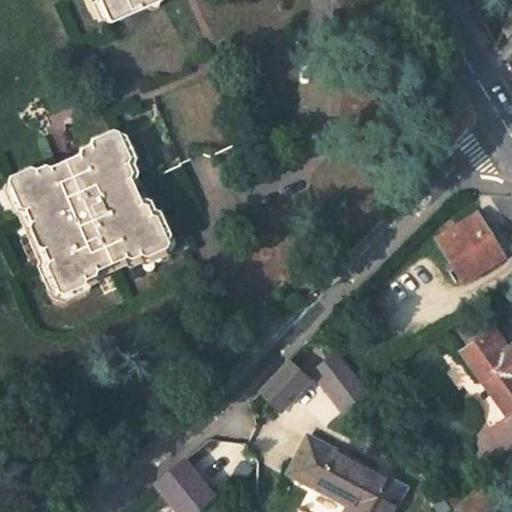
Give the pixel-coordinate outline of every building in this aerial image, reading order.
[(99,0),(110,22),(158,0),(99,0)] [(510,39),(511,36),(511,4),(509,8),(500,32),(510,39)] [(141,202),(130,177),(132,173),(127,162),(130,158),(119,132),(112,129),(93,138),(91,144),(81,148),(79,153),(51,167),(45,165),(36,169),(29,167),(10,175),(7,182),(19,207),(24,209),(29,219),(34,221),(45,246),(43,251),(48,261),(46,266),(58,291),(63,294),(83,284),(85,279),(95,275),(96,270),(125,257),(130,259),(140,255),(145,256),(165,247),(168,241),(156,216),(151,215),(146,205),(141,202)] [(437,236),(463,279),(501,257),(476,214),(437,236)] [(299,344),(315,360),(332,344),(318,326),(299,344)] [(511,346),(496,326),(459,352),(504,416),(511,410),(511,346)] [(307,368),(339,413),(365,395),(334,350),(307,368)] [(280,358),(249,393),(275,416),(306,381),(280,358)] [(340,511),(385,511),(401,481),(305,433),(286,468),(346,500),(340,511)] [(165,511),(191,511),(210,497),(178,458),(143,486),(165,511)] [(482,484),(456,511),(479,511),(492,493),(482,484)] [(498,497),(487,511),(502,511),(508,506),(498,497)]
